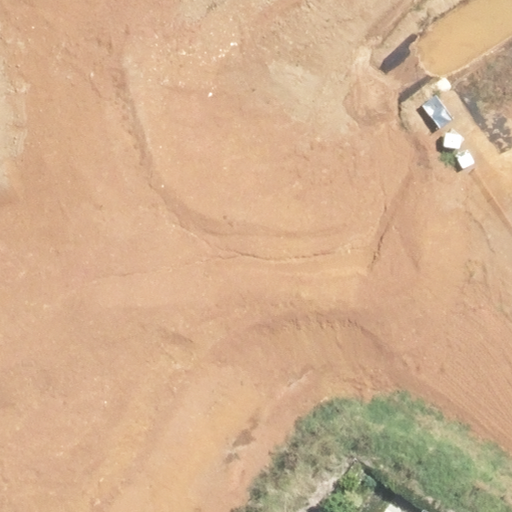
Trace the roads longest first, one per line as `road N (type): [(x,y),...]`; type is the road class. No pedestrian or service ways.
road 1 (residential): [(268,112),(511,30)]
road 2 (residential): [(57,0),(116,67),(268,112)]
